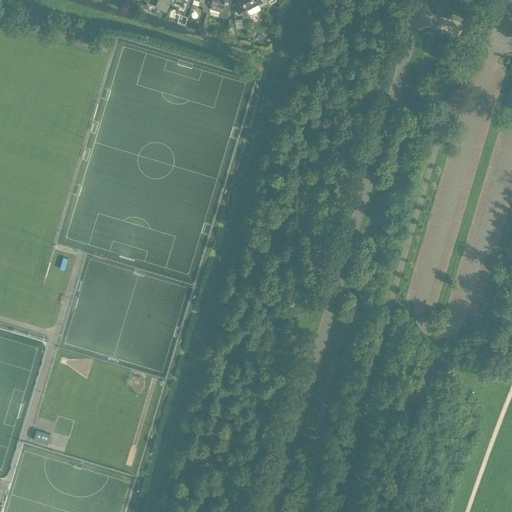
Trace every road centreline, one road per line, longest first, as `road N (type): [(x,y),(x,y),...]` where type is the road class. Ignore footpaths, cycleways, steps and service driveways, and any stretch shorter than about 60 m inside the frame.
road 1 (unknown): [(337,0),(176,511)]
road 2 (unclassified): [(270,511),(422,0)]
